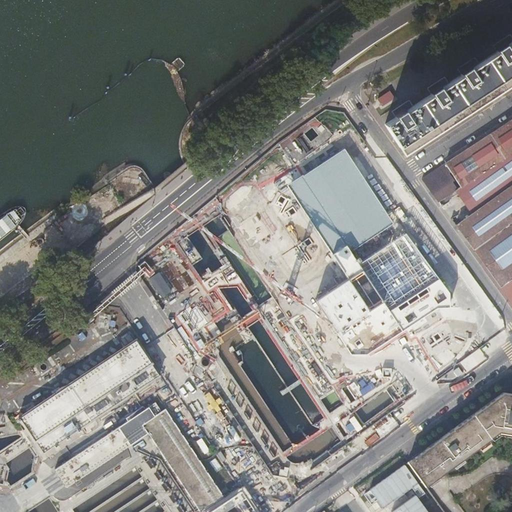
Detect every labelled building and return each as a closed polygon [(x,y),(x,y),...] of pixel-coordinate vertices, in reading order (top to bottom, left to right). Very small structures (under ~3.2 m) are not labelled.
[(511,40),(509,42),(507,40),(496,47),(511,72),(511,40)] [(511,86),(511,72),(496,47),(493,49),(494,52),(473,66),(472,63),(457,73),(459,75),(443,86),(441,83),(427,93),(429,95),(408,109),(406,106),(392,116),(393,118),(385,124),(406,157),(511,86)] [(503,158),(488,134),(444,163),(449,171),(459,186),(503,158)] [(511,151),(503,158),(459,186),(456,188),(453,190),(471,214),(511,183),(511,151)] [(449,171),(444,163),(421,178),(438,201),(453,190),(456,188),(452,182),(453,181),(448,172),(449,171)] [(511,183),(471,214),(455,225),(499,286),(511,276),(511,183)] [(15,206),(12,207),(5,211),(0,214),(0,239),(11,231),(17,226),(22,220),(24,217),(25,214),(25,212),(25,210),(24,208),(22,206),(20,206),(18,206),(15,206)] [(511,276),(499,286),(511,303),(511,276)] [(161,381),(134,340),(17,418),(44,458),(161,381)] [(346,389),(382,381),(377,359),(341,368),(346,389)] [(511,394),(502,392),(407,461),(426,487),(490,439),(490,438),(498,432),(511,433),(511,394)] [(176,399),(171,402),(178,411),(183,407),(176,399)] [(151,405),(51,473),(63,490),(143,437),(194,511),(217,511),(225,506),(160,412),(157,413),(151,405)] [(407,464),(361,494),(370,507),(382,499),(389,511),(444,511),(431,491),(426,494),(407,464)]
